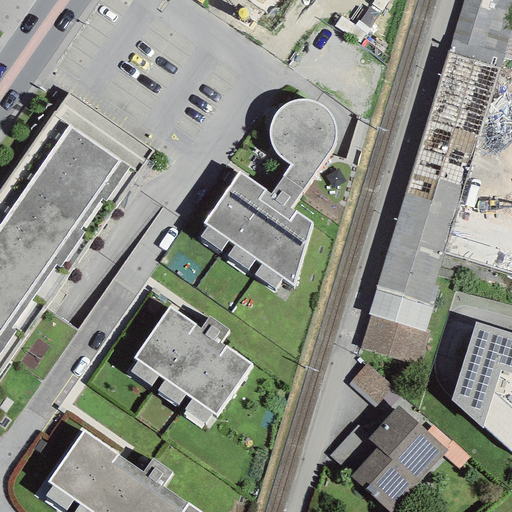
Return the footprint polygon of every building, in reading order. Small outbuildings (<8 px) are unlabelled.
[(424,332),(425,330),(438,287),(434,285),(444,254),(441,253),(511,28),(511,0),(463,0),(447,52),(367,315),(370,315),(424,332)] [(70,93),(0,191),(0,371),(153,152),(70,93)] [(283,177),(303,189),(328,155),(333,150),(335,144),(336,138),(336,131),(334,124),(332,117),(328,111),(323,106),(318,104),(313,102),(307,100),(301,99),(296,100),(289,103),(284,106),(280,110),(276,114),(273,119),(271,125),(270,130),(270,138),(270,142),(272,149),(275,153),(280,158),(285,162),(289,165),(283,177)] [(239,172),(204,223),(208,227),(200,236),(221,251),(227,241),(234,246),(227,256),(247,270),(255,260),(262,265),(254,275),(274,289),(281,279),(293,288),(312,223),(289,208),(303,189),(283,177),(270,194),(265,191),(266,190),(239,172)] [(169,307),(133,358),(138,361),(130,372),(149,386),(157,375),(165,381),(159,389),(178,403),(184,394),(192,399),(185,409),(205,423),(212,412),(216,415),(251,365),(220,343),(229,330),(209,316),(201,329),(169,307)] [(370,315),(360,348),(420,367),(431,332),(425,330),(424,332),(370,315)] [(483,427),(511,452),(511,333),(475,322),(451,400),(482,429),(483,427)] [(375,407),(393,386),(367,363),(348,384),(375,407)] [(349,477),(390,511),(392,511),(443,456),(448,451),(445,449),(426,432),(397,405),(370,437),(367,440),(376,448),(351,475),(349,477)] [(329,456),(351,475),(376,448),(367,440),(370,437),(357,425),(329,456)] [(451,442),(433,425),(426,432),(445,449),(451,442)] [(83,431),(47,482),(52,486),(45,495),(66,510),(73,501),(79,505),(74,511),(195,511),(160,487),(170,473),(153,461),(143,474),(83,431)] [(443,456),(459,470),(470,457),(452,441),(451,442),(445,449),(448,451),(443,456)]
